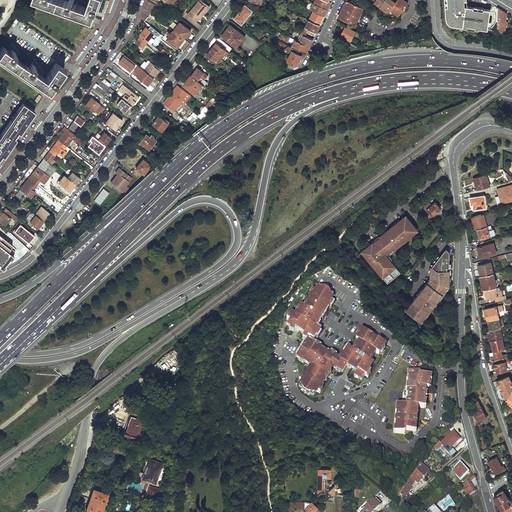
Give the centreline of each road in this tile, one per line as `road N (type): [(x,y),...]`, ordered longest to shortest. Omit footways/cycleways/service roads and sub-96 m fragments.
road 1 (motorway): [(29,334),(182,204),(202,198),(229,213),(236,230),(225,259),(79,346),(32,356),(0,350)]
road 2 (motorway): [(29,334),(185,178),(251,126),(351,84),(460,76)]
road 3 (motorway): [(139,319),(242,251),(271,151),(296,119),(351,95),(460,76)]
road 4 (motorway): [(511,70),(430,60),(319,79),(225,125),(140,197)]
road 5 (residential): [(155,100),(35,254),(0,276)]
road 6 (residential): [(130,0),(111,38),(0,181)]
road 7 (motorway): [(140,197),(0,340)]
road 8 (unclassified): [(511,130),(485,125),(453,154),(462,276)]
road 9 (residential): [(511,451),(484,378),(462,276)]
road 10 (motorway): [(140,197),(0,300)]
road 11 (unclassified): [(461,367),(462,406),(491,511)]
road 12 (motorway): [(0,357),(64,356),(139,319)]
road 13 (residential): [(233,0),(155,100)]
road 14 (motorway): [(85,428),(96,366),(139,319)]
